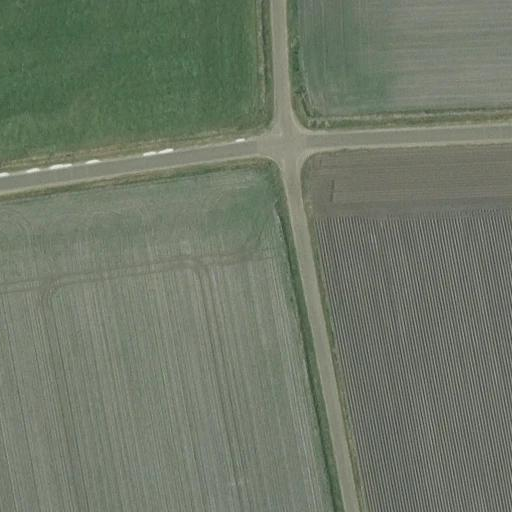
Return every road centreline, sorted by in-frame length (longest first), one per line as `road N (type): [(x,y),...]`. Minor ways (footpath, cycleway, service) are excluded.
road 1 (unclassified): [(351,511),(284,149)]
road 2 (unclassified): [(0,184),(284,149)]
road 3 (unclassified): [(284,149),(511,131)]
road 4 (unclassified): [(284,149),(277,0)]
